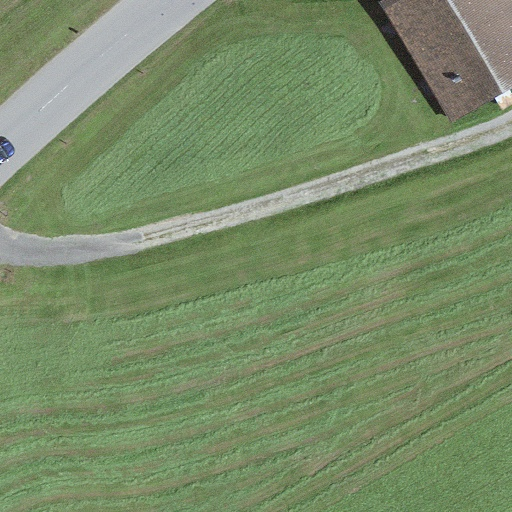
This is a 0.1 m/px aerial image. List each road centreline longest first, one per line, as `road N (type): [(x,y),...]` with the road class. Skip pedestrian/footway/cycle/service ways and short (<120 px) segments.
road 1 (track): [(511,125),(157,241),(49,255),(0,251)]
road 2 (residential): [(0,157),(185,0)]
